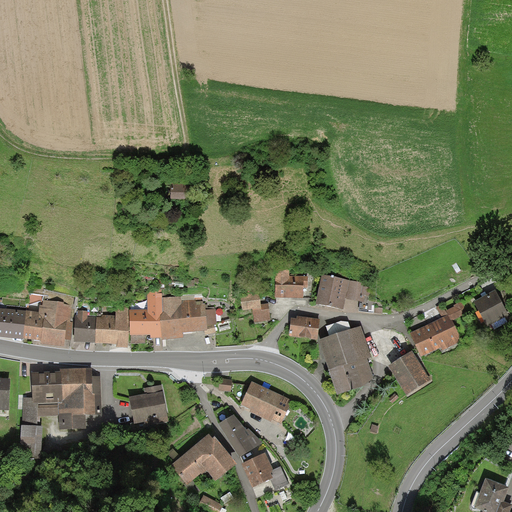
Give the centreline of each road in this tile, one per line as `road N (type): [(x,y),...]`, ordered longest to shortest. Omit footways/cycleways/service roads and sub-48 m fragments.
road 1 (tertiary): [(317,511),(334,470),(334,433),(316,394),(292,372),(248,359),(103,359),(0,347)]
road 2 (track): [(0,121),(19,143),(53,155),(182,155),(188,142),(163,0)]
road 3 (tertiary): [(511,379),(423,467),(400,511)]
